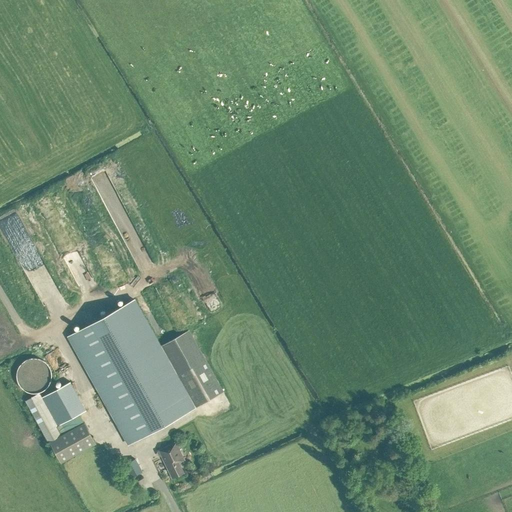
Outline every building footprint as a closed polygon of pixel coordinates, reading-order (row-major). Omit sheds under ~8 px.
[(161,346),(134,299),(69,335),(130,443),(195,407),(161,346)] [(161,346),(195,407),(223,391),(189,330),(161,346)] [(34,393),(39,392),(44,390),(49,385),(51,379),(51,373),(50,368),(47,364),(43,360),(37,358),(31,358),(25,360),(21,364),(18,368),(16,373),(17,379),(19,385),(23,390),(29,392),(34,393)] [(86,410),(70,382),(42,398),(39,393),(25,401),(48,442),(49,442),(61,463),(95,444),(79,414),(86,410)] [(172,477),(184,472),(179,462),(185,459),(176,441),(159,449),(172,477)] [(131,477),(143,471),(136,458),(124,464),(131,477)]
